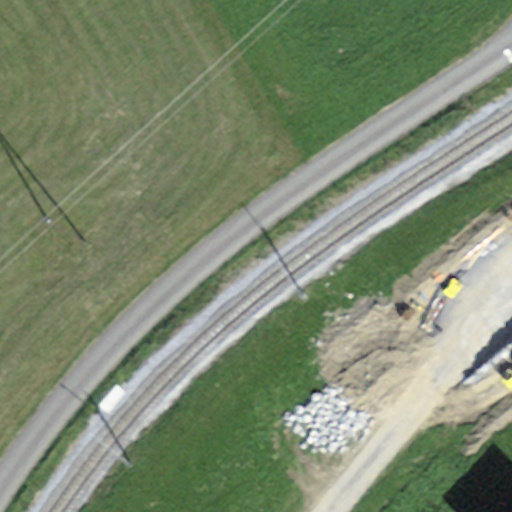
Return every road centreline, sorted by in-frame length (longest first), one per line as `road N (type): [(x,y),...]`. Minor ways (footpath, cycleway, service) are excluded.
road 1 (residential): [(511,43),(237,232),(120,331),(0,473)]
road 2 (residential): [(511,303),(364,511)]
